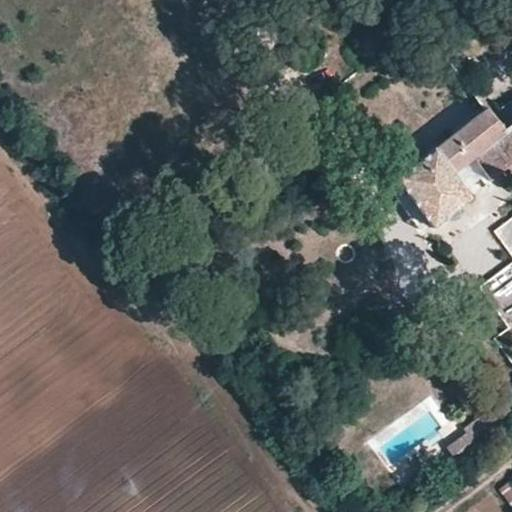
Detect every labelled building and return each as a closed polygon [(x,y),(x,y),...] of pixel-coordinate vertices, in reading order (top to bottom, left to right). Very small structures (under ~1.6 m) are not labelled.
[(427,7),(420,0),(399,0),(394,6),(409,23),(427,7)] [(296,45),(290,52),(291,58),(293,61),(296,63),(300,63),(304,62),(307,60),(310,58),(311,54),(310,51),(307,46),(304,44),(300,43),(296,45)] [(489,178),(511,161),(511,141),(503,130),(487,110),(484,108),(399,172),(398,185),(430,225),(469,196),(454,174),(474,162),(489,178)] [(511,123),(503,130),(511,141),(511,123)] [(418,233),(430,225),(398,185),(388,192),(418,233)] [(511,401),(505,393),(492,402),(511,428),(511,401)] [(480,420),(446,448),(458,462),(491,434),(480,420)] [(511,511),(511,485),(501,491),(511,511)]
